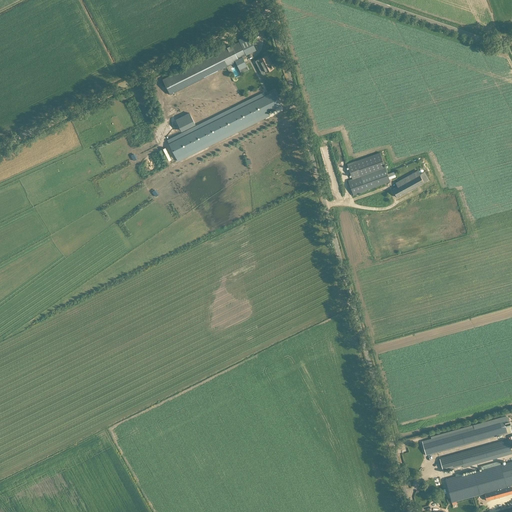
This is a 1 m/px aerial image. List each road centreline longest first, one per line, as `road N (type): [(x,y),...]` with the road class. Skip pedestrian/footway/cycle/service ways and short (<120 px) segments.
road 1 (unclassified): [(410,511),(272,10)]
road 2 (unclassified): [(0,146),(272,10)]
road 3 (unclassified): [(369,0),(466,32),(511,33)]
